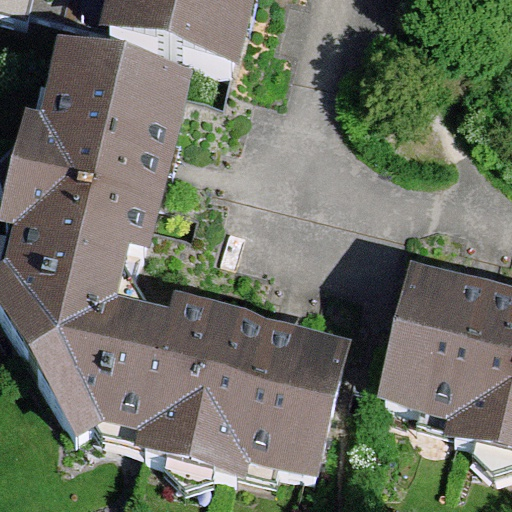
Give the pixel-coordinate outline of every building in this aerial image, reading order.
[(0,0),(0,27),(27,34),(29,23),(113,44),(123,0),(0,0)] [(110,54),(230,84),(250,0),(123,0),(113,44),(110,54)] [(137,318),(121,291),(127,268),(143,272),(183,108),(65,79),(56,116),(64,118),(55,155),(28,148),(6,238),(32,245),(21,291),(0,303),(0,325),(33,380),(137,318)] [(511,322),(415,299),(386,416),(422,425),(424,418),(461,427),(455,453),(511,467),(511,322)] [(76,451),(108,432),(153,444),(146,470),(236,492),(242,466),(280,475),(278,483),(314,491),(343,375),(180,333),(175,349),(152,343),(137,318),(33,380),(76,451)]
